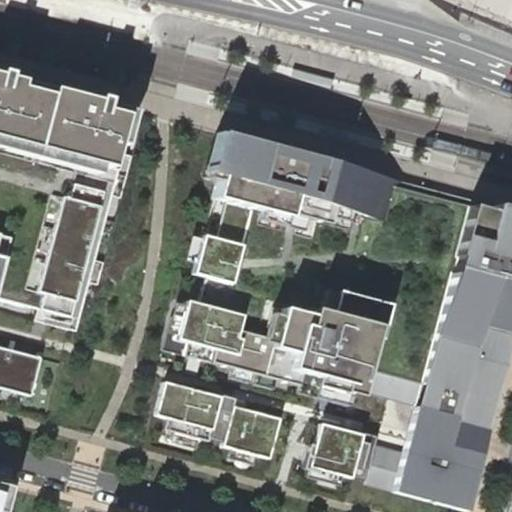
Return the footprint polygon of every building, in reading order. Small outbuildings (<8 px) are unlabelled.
[(130,110),(0,75),(0,298),(75,318),(81,292),(87,272),(105,206),(119,153),(130,110)] [(261,172),(267,148),(214,134),(202,179),(214,182),(219,161),(261,172)] [(511,325),(511,212),(267,148),(261,172),(219,161),(214,182),(209,200),(213,201),(222,203),(212,239),(203,237),(200,236),(199,241),(192,264),(189,275),(202,279),(194,306),(182,302),(181,308),(172,341),(184,345),(182,355),(181,357),(229,369),(248,374),(250,375),(269,380),(294,387),(310,391),(311,387),(334,393),(353,399),(355,391),(389,400),(392,391),(415,397),(412,407),(399,454),(371,447),(373,440),(316,425),(310,446),(308,446),(302,469),(307,470),(317,473),(317,470),(340,476),(361,482),(361,485),(463,511),(511,325)] [(129,155),(119,153),(105,206),(115,208),(129,155)] [(212,239),(222,203),(213,201),(203,237),(212,239)] [(192,264),(199,241),(189,238),(183,262),(192,264)] [(97,275),(87,272),(81,292),(92,295),(97,275)] [(172,341),(181,308),(172,305),(160,349),(182,355),(184,345),(172,341)] [(40,358),(0,347),(0,388),(29,396),(40,358)] [(248,374),(229,369),(226,379),(245,384),(248,374)] [(269,380),(250,375),(248,385),(267,390),(269,380)] [(218,398),(161,383),(152,416),(165,420),(162,430),(173,433),(199,440),(206,442),(218,398)] [(310,391),(294,387),(293,394),(331,404),(334,393),(311,387),(310,391)] [(412,407),(415,397),(392,391),(389,400),(412,407)] [(231,402),(218,398),(206,442),(219,445),(229,407),(231,402)] [(276,419),(229,407),(219,445),(219,447),(228,449),(254,456),(265,459),(276,419)] [(199,440),(173,433),(171,443),(197,450),(199,440)] [(254,456),(228,449),(225,459),(252,466),(254,456)] [(317,473),(307,470),(305,478),(337,487),(340,476),(317,470),(317,473)]
